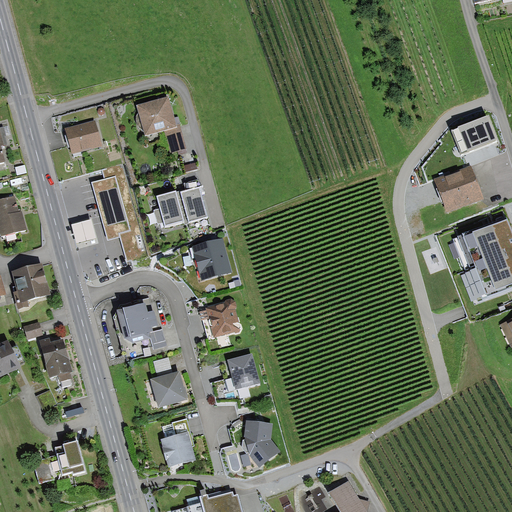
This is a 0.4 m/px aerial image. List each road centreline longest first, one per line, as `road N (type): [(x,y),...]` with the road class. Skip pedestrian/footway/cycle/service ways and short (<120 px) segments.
road 1 (residential): [(27,118),(167,81),(185,93),(205,166)]
road 2 (residential): [(75,299),(140,278),(163,281),(176,302),(207,420)]
road 3 (secondary): [(75,299),(134,511)]
road 4 (residential): [(511,148),(465,0)]
road 5 (secondary): [(27,118),(63,250)]
